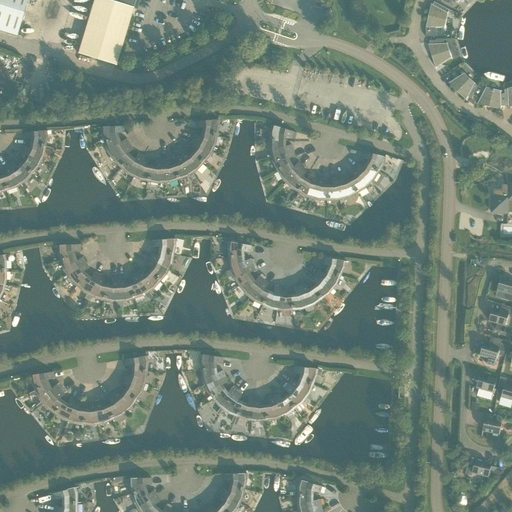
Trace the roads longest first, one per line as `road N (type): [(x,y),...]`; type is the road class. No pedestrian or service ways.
road 1 (residential): [(0,246),(170,228),(418,258)]
road 2 (residential): [(413,372),(155,347),(0,376)]
road 3 (residential): [(0,499),(164,464),(236,464),(408,501)]
road 4 (residential): [(0,124),(231,110),(332,133)]
road 5 (unclassified): [(442,353),(453,190),(436,117),(412,89)]
road 6 (residential): [(245,28),(145,82),(0,41)]
road 7 (residential): [(511,131),(462,106),(435,79),(413,40),(422,0)]
road 8 (unclassified): [(440,511),(442,353)]
road 9 (residential): [(511,438),(490,450),(466,441),(468,356)]
road 10 (residential): [(408,501),(413,372)]
